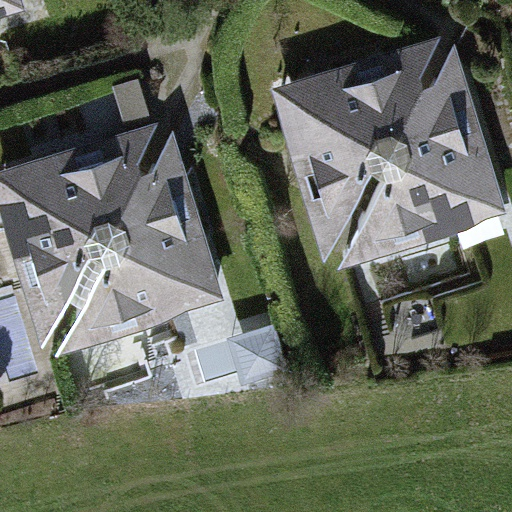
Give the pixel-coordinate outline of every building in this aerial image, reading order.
[(0,0),(0,23),(37,11),(33,0),(0,0)] [(446,31),(276,85),(335,268),(458,27),(446,31)] [(511,209),(511,207),(458,27),(335,268),(511,209)] [(171,116),(0,170),(0,208),(47,356),(171,116)] [(232,296),(171,116),(47,356),(232,296)]
